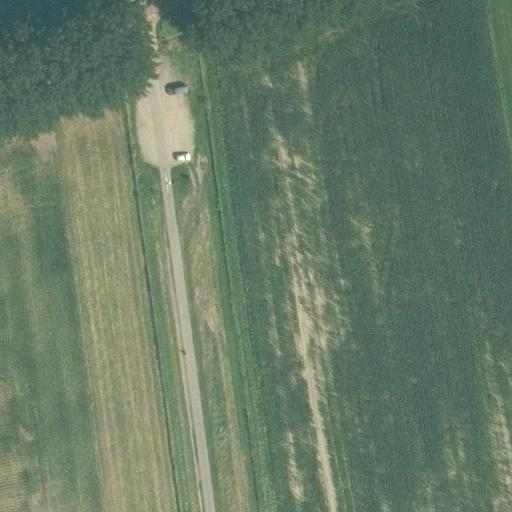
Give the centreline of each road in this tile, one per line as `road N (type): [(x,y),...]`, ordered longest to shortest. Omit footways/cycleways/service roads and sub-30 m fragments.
road 1 (unknown): [(251,511),(191,67),(148,62)]
road 2 (unclassified): [(0,64),(171,0)]
